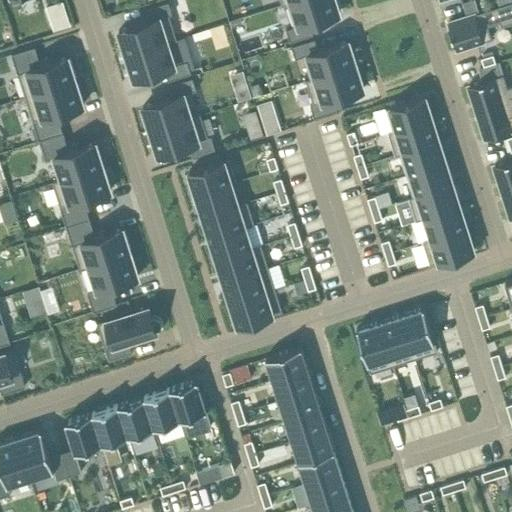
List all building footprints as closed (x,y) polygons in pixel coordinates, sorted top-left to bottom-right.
[(294,26),(286,29),(290,41),(313,34),(309,22),(340,12),(335,0),(295,0),(286,3),(287,4),(294,26)] [(475,0),(469,0),(463,2),(467,16),(479,12),(475,0)] [(62,1),(47,6),(54,29),(70,24),(62,1)] [(168,41),(160,17),(172,13),(168,1),(145,8),(149,20),(119,30),(126,54),(168,41)] [(467,16),(448,22),(449,25),(457,49),(492,38),(488,25),(500,21),(501,26),(511,22),(511,1),(501,5),(479,12),(467,16)] [(314,38),(292,45),(295,58),(297,57),(303,55),(310,78),(311,79),(356,64),(349,40),(320,49),(318,50),(314,38)] [(127,55),(126,56),(133,76),(134,78),(137,77),(164,68),(168,80),(191,72),(187,60),(175,64),(173,58),(168,42),(168,41),(126,54),(127,55)] [(35,46),(12,53),(26,96),(76,80),(75,79),(76,78),(70,58),(69,58),(68,56),(53,61),(51,56),(39,60),(35,46)] [(493,54),(482,58),(484,66),(495,62),(493,54)] [(484,66),(480,67),(484,80),(493,77),(500,75),(495,62),(484,66)] [(310,78),(306,79),(313,103),(310,105),(314,117),(337,109),(333,98),(364,88),(356,64),(311,79),(310,78)] [(470,84),(468,85),(477,112),(511,100),(511,85),(508,87),(503,74),(500,75),(493,77),(484,80),(470,84)] [(154,102),(143,106),(150,130),(192,116),(191,116),(184,93),(196,89),(193,77),(170,84),(173,96),(154,102)] [(76,80),(26,96),(39,139),(63,132),(58,118),(70,115),(68,109),(81,105),(84,104),(77,83),(76,80)] [(260,84),(251,87),(254,97),(263,94),(260,84)] [(425,96),(385,108),(392,130),(393,131),(433,118),(425,96)] [(271,100),(256,105),(266,135),(280,130),(271,100)] [(511,100),(477,112),(485,139),(511,129),(511,127),(511,126),(508,116),(511,115),(511,100)] [(192,116),(150,130),(158,153),(181,146),(189,144),(192,156),(215,148),(211,135),(208,136),(200,113),(191,116),(192,116)] [(392,130),(388,132),(395,155),(400,154),(400,153),(439,140),(433,118),(393,131),(392,130)] [(260,124),(249,127),(252,137),(263,133),(260,124)] [(355,130),(347,133),(351,144),(358,142),(356,135),(355,130)] [(63,132),(39,139),(41,144),(46,160),(55,157),(56,160),(62,179),(103,165),(96,142),(80,147),(78,142),(67,145),(63,132)] [(439,140),(400,153),(400,154),(407,174),(446,162),(439,140)] [(362,152),(354,155),(358,166),(365,164),(362,152)] [(278,167),(274,156),(267,158),(270,170),(278,167)] [(229,158),(189,171),(191,176),(196,194),(231,182),(232,183),(236,182),(234,176),(229,158)] [(511,158),(493,165),(502,191),(511,188),(511,158)] [(446,162),(407,174),(413,195),(413,196),(453,184),(446,162)] [(365,164),(358,166),(361,178),(369,175),(365,164)] [(69,202),(60,205),(66,224),(89,217),(85,203),(97,199),(96,198),(95,194),(111,189),(103,166),(103,165),(62,179),(69,202)] [(285,189),(281,178),(274,180),(277,192),(285,189)] [(231,182),(196,194),(203,215),(238,204),(238,203),(235,195),(232,183),(231,182)] [(413,195),(409,197),(416,220),(425,217),(425,216),(460,205),(453,184),(413,196),(413,195)] [(511,188),(502,191),(510,218),(511,217),(511,188)] [(285,189),(277,192),(281,203),(289,201),(285,189)] [(369,198),(368,198),(371,210),(379,207),(375,196),(369,198)] [(238,204),(203,215),(210,237),(245,226),(245,227),(255,224),(247,200),(243,201),(238,203),(238,204)] [(460,205),(425,216),(425,217),(432,237),(432,238),(467,227),(460,205)] [(379,207),(371,210),(375,221),(383,219),(379,207)] [(89,218),(67,225),(75,250),(81,269),(90,266),(89,265),(131,252),(130,250),(131,250),(124,229),(124,230),(123,228),(107,233),(106,227),(94,231),(89,218)] [(299,233),(295,221),(288,224),(291,235),(299,233)] [(245,226),(210,237),(217,259),(252,248),(252,247),(245,227),(245,226)] [(432,237),(422,240),(426,251),(430,264),(474,250),(467,227),(432,238),(432,237)] [(299,233),(291,235),(295,246),(302,244),(299,233)] [(389,239),(381,242),(385,253),(393,251),(389,239)] [(252,248),(217,259),(224,280),(268,266),(261,244),(258,245),(252,247),(252,248)] [(393,251),(385,253),(389,265),(397,262),(393,251)] [(97,288),(88,291),(92,305),(94,311),(114,304),(116,303),(112,290),(124,286),(122,281),(135,276),(138,276),(131,254),(131,252),(89,265),(90,266),(91,270),(97,288)] [(304,266),(301,267),(305,279),(313,276),(309,265),(304,266)] [(268,266),(224,280),(227,291),(231,302),(275,288),(268,266)] [(313,276),(305,279),(308,290),(316,287),(313,276)] [(275,288),(231,302),(238,325),(249,321),(282,311),(275,288)] [(486,315),(481,300),(473,302),(478,317),(486,315)] [(148,306),(97,322),(109,359),(116,357),(132,352),(128,340),(156,331),(157,330),(158,330),(159,330),(160,329),(161,328),(161,327),(162,327),(162,326),(162,325),(163,325),(163,324),(163,323),(163,322),(163,321),(162,320),(162,319),(161,319),(161,318),(160,317),(159,316),(158,316),(157,315),(156,315),(155,315),(154,315),(153,315),(152,315),(152,316),(151,316),(148,306)] [(424,306),(401,314),(415,358),(438,351),(424,306)] [(0,344),(8,342),(10,341),(4,323),(0,310),(0,344)] [(379,321),(393,365),(415,358),(401,314),(379,321)] [(489,326),(486,315),(478,317),(481,328),(489,326)] [(371,372),(393,365),(379,321),(357,328),(371,372)] [(273,378),(308,367),(301,346),(266,357),(273,378)] [(8,350),(0,352),(0,385),(2,393),(25,386),(13,349),(8,350)] [(490,355),(494,366),(501,364),(498,352),(490,355)] [(501,364),(493,367),(497,378),(505,375),(501,364)] [(314,388),(308,367),(273,378),(279,399),(314,388)] [(234,383),(230,371),(222,374),(226,385),(234,383)] [(197,379),(170,387),(180,418),(185,433),(211,425),(197,379)] [(180,418),(170,387),(144,395),(154,427),(155,426),(180,418)] [(279,399),(286,419),(321,408),(314,388),(279,399)] [(128,435),(127,435),(128,440),(156,431),(155,426),(154,427),(144,395),(118,404),(128,435)] [(235,410),(242,408),(239,396),(231,399),(235,410)] [(431,409),(443,405),(440,398),(429,401),(431,409)] [(118,404),(92,412),(102,443),(127,435),(128,435),(118,404)] [(410,416),(421,412),(419,405),(407,408),(410,416)] [(242,408),(235,410),(238,421),(246,419),(242,408)] [(321,408),(286,419),(292,440),(327,429),(321,408)] [(410,416),(407,408),(396,412),(398,420),(410,416)] [(102,443),(92,412),(65,420),(74,448),(62,452),(69,475),(82,471),(76,452),(102,443)] [(41,428),(17,436),(30,477),(54,469),(57,478),(69,475),(62,452),(51,455),(41,428)] [(292,440),(299,461),(334,450),(327,429),(292,440)] [(30,477),(17,436),(0,441),(0,463),(2,471),(0,471),(0,496),(11,493),(8,484),(30,477)] [(248,454),(256,452),(252,440),(244,443),(248,454)] [(334,450),(299,461),(305,482),(341,470),(334,450)] [(256,453),(248,455),(252,466),(259,464),(256,453)] [(223,475),(235,471),(231,460),(219,463),(223,475)] [(196,470),(200,482),(223,475),(219,463),(196,470)] [(505,465),(493,469),(496,477),(507,473),(505,465)] [(305,482),(312,502),(347,491),(341,470),(305,482)] [(487,488),(498,485),(496,477),(485,481),(487,488)] [(183,479),(172,483),(174,491),(186,487),(183,479)] [(261,495),(269,493),(265,481),(257,484),(261,495)] [(455,490),(452,482),(441,486),(443,494),(455,490)] [(174,491),(172,483),(160,486),(163,494),(174,491)] [(466,487),(455,490),(458,498),(469,494),(466,487)] [(312,502),(315,511),(352,511),(354,511),(347,491),(312,502)] [(272,504),(269,493),(261,495),(265,507),(272,504)] [(132,496),(120,499),(123,507),(134,503),(132,496)] [(435,497),(424,500),(426,508),(437,504),(435,497)]
